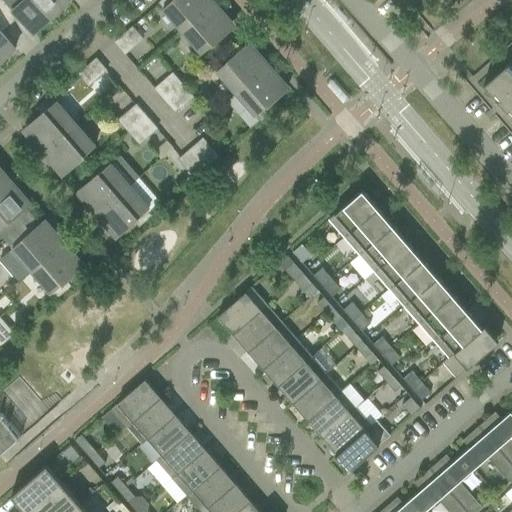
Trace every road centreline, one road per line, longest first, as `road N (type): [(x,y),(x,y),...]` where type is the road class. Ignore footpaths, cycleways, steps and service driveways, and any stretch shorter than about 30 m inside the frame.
road 1 (residential): [(289,511),(166,365),(206,329),(353,505)]
road 2 (residential): [(347,0),(511,189)]
road 3 (residential): [(353,505),(511,367)]
road 4 (residential): [(0,96),(110,0)]
